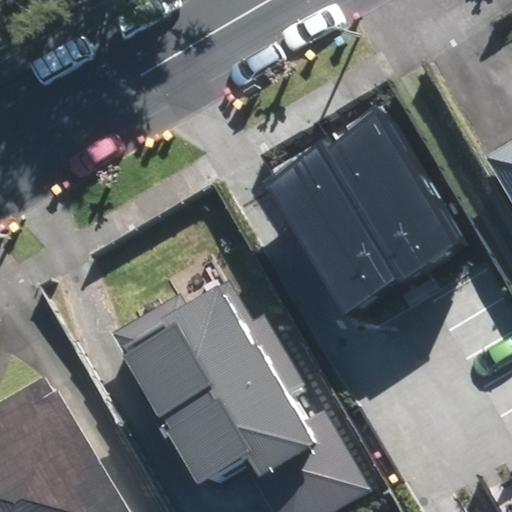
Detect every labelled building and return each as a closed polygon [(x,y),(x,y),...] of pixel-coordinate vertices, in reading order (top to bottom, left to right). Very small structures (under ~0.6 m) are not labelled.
[(376,110),(324,150),(397,281),(457,242),(376,110)] [(511,132),(466,158),(511,240),(511,132)] [(341,314),(397,281),(324,150),(320,142),(260,178),(341,314)] [(216,504),(251,484),(267,511),(348,511),(372,498),(324,416),(309,425),(229,288),(125,348),(216,504)] [(110,511),(38,386),(0,407),(0,511),(110,511)]
